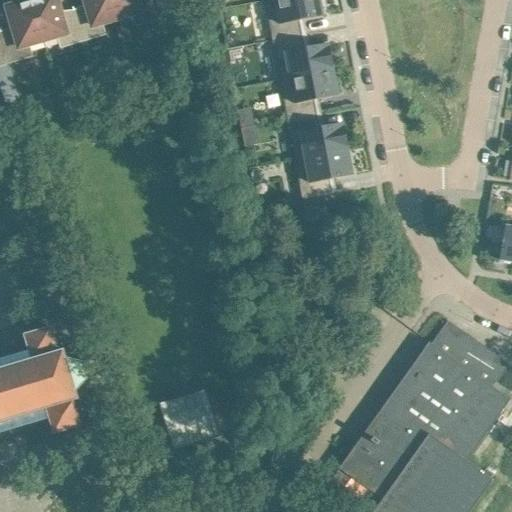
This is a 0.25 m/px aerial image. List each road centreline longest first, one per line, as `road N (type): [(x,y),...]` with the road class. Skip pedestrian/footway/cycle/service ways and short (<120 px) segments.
road 1 (unclassified): [(440,272),(268,511)]
road 2 (residential): [(495,0),(466,169),(446,178),(401,178)]
road 3 (residential): [(366,0),(401,178)]
